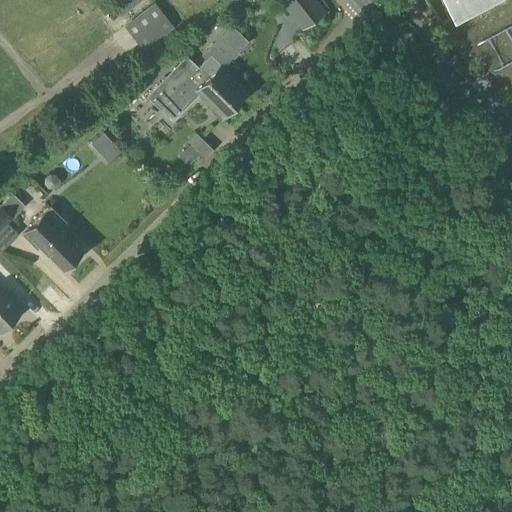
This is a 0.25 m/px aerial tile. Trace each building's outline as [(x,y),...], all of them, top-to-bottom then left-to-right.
[(106,0),(120,16),(140,0),(106,0)] [(278,0),(288,13),(305,0),(278,0)] [(511,0),(484,0),(439,24),(501,81),(511,90),(511,0)] [(154,3),(124,26),(135,41),(143,51),(146,48),(149,52),(160,43),(161,42),(158,39),(162,36),(165,39),(170,35),(168,32),(173,27),(154,3)] [(207,57),(197,67),(233,102),(235,100),(240,101),(243,97),(244,91),(246,89),(222,66),(247,40),(229,24),(202,52),(207,57)] [(183,54),(146,91),(173,117),(180,110),(197,93),(220,115),(222,114),(227,113),(231,109),(231,105),(233,102),(197,67),(193,64),(183,54)] [(107,139),(102,134),(91,144),(96,150),(107,139)] [(193,146),(181,158),(188,164),(200,152),(193,146)] [(44,178),(44,183),(47,187),(53,188),(57,184),(58,179),(54,174),(48,174),(44,178)] [(51,203),(21,233),(35,247),(38,244),(62,268),(71,260),(75,260),(79,255),(80,251),(81,250),(57,225),(65,217),(51,203)] [(0,225),(10,215),(0,204),(0,225)] [(0,329),(0,330),(19,311),(0,291),(0,329)]
